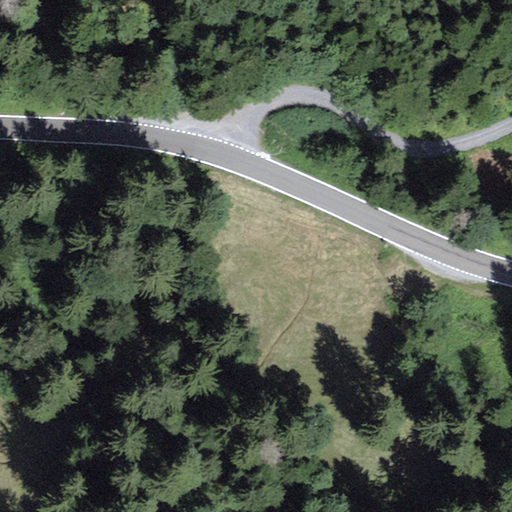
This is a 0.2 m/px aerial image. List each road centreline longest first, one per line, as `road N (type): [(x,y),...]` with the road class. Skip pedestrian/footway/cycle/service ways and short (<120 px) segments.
road 1 (tertiary): [(0,127),(190,145),(511,273)]
road 2 (track): [(511,123),(435,144),(356,123),(310,91),(283,91),(246,119),(228,157)]
